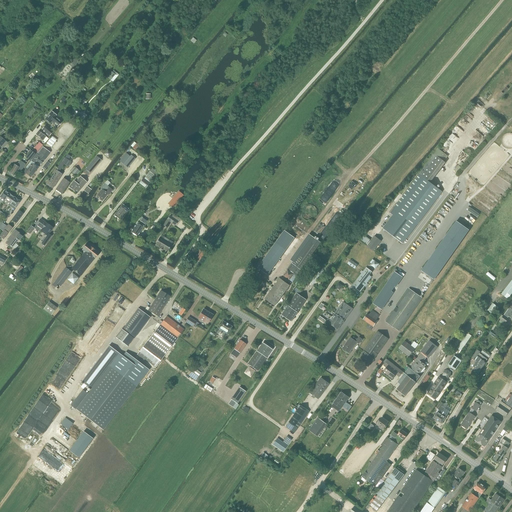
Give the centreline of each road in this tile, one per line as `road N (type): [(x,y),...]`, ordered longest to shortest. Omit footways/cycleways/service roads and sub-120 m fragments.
road 1 (tertiary): [(511,490),(289,343),(0,178)]
road 2 (track): [(511,118),(376,277),(318,361)]
road 3 (track): [(0,505),(83,373),(163,268)]
road 4 (unknown): [(357,386),(389,340),(380,317),(458,205)]
road 5 (track): [(232,172),(363,23)]
road 6 (track): [(299,511),(377,399)]
road 7 (unknown): [(436,437),(511,332)]
